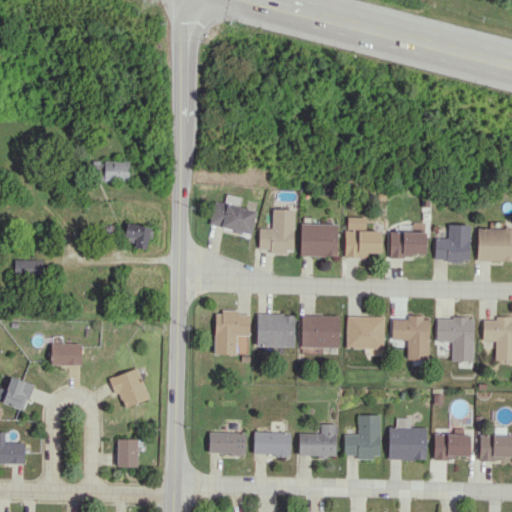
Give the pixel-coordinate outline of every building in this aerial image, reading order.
[(128,181),(128,161),(100,160),(99,181),(128,181)] [(209,225),(250,233),(255,209),(213,201),(209,225)] [(292,253),(293,209),(271,208),(271,227),(258,227),(257,248),(268,249),(268,252),(292,253)] [(365,217),(345,216),(344,257),(367,257),(367,252),(380,252),(380,230),(364,230),(365,217)] [(122,241),(133,242),(133,247),(146,248),(147,239),(150,239),(152,226),(125,222),(122,241)] [(299,255),(336,256),(337,224),(300,223),(299,255)] [(434,260),(468,261),(469,224),(447,224),(447,237),(434,237),(434,260)] [(476,260),(511,260),(511,227),(477,227),(476,260)] [(389,231),(388,255),(424,256),(425,231),(389,231)] [(13,277),(43,277),(43,259),(14,258),(13,277)] [(213,354),(235,354),(236,335),(249,335),(249,314),(238,314),(238,311),(214,310),(213,354)] [(255,346),(293,346),(293,314),(256,313),(255,346)] [(301,346),(338,347),(338,315),(301,314),(301,346)] [(383,348),(383,316),(346,315),(345,348),(383,348)] [(391,340),(406,340),(406,359),(428,359),(428,316),(406,316),(406,318),(391,318),(391,340)] [(472,361),(473,317),(436,317),(435,341),(450,342),(450,361),(472,361)] [(511,360),(511,317),(482,317),(481,340),(494,341),(494,360),(511,360)] [(50,364),(80,365),(80,343),(50,343),(50,364)] [(108,378),(114,395),(118,393),(123,407),(148,398),(137,367),(108,378)] [(379,414),(357,414),(357,434),(343,433),(343,454),(356,455),(356,457),(378,457),(379,414)] [(387,458),(425,459),(426,427),(409,426),(409,418),(395,417),(395,426),(388,426),(387,458)] [(319,433),(298,432),(297,454),(334,455),(336,424),(320,423),(319,433)] [(207,452),(245,454),(245,432),(208,431),(207,452)] [(252,454),(289,455),(290,432),(253,431),(252,454)] [(432,457),(469,458),(469,434),(433,433),(432,457)] [(511,458),(511,434),(479,433),(478,458),(511,458)] [(117,439),(116,466),(136,467),(137,439),(117,439)] [(0,463),(24,463),(24,441),(0,441),(0,463)]
